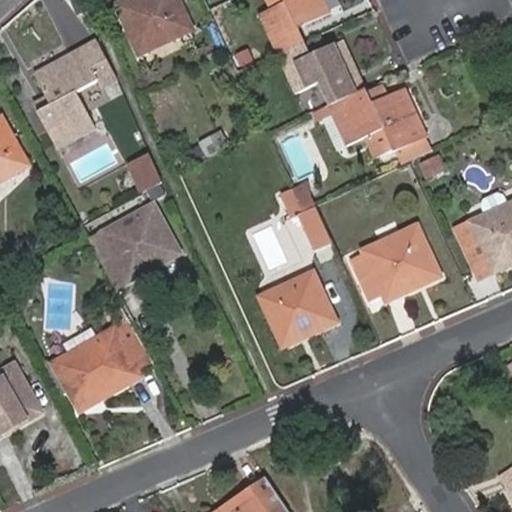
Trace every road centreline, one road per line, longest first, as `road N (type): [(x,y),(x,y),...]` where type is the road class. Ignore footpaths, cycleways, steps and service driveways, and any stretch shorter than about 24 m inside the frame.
road 1 (residential): [(63,511),(372,385)]
road 2 (residential): [(372,385),(511,320)]
road 3 (residential): [(372,385),(454,511)]
